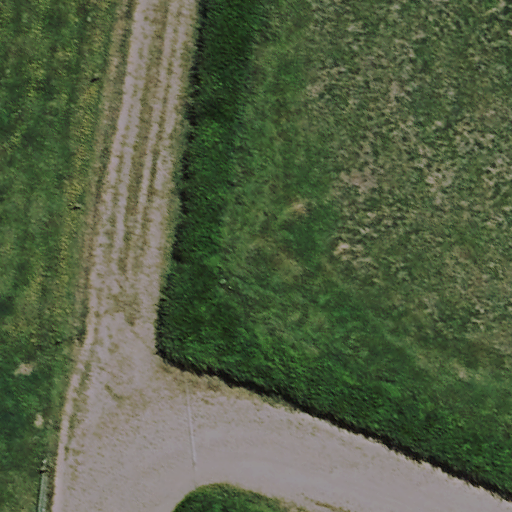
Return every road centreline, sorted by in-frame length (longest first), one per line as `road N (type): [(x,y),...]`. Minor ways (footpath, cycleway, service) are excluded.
road 1 (track): [(195,0),(140,410),(88,511)]
road 2 (track): [(140,410),(382,511)]
